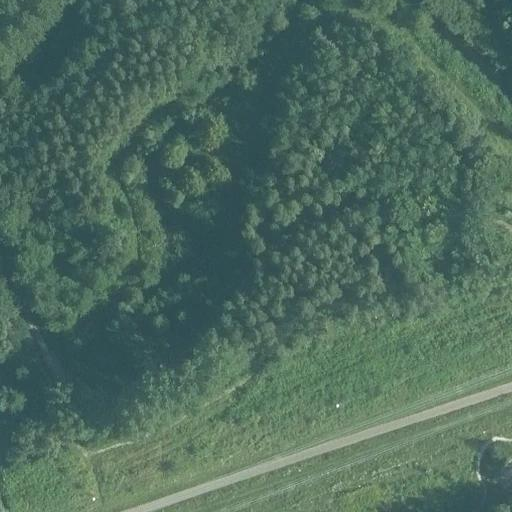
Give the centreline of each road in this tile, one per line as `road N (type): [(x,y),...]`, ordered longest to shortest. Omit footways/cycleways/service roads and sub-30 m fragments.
road 1 (unknown): [(63,381),(126,381),(164,352),(226,281),(239,260),(234,234),(202,188),(214,126),(338,20),(383,16),(511,140)]
road 2 (unknown): [(63,381),(46,408),(59,431),(85,457),(113,462),(167,436),(282,340),(355,314),(427,301),(490,240),(511,236)]
road 3 (unknown): [(181,511),(490,410)]
